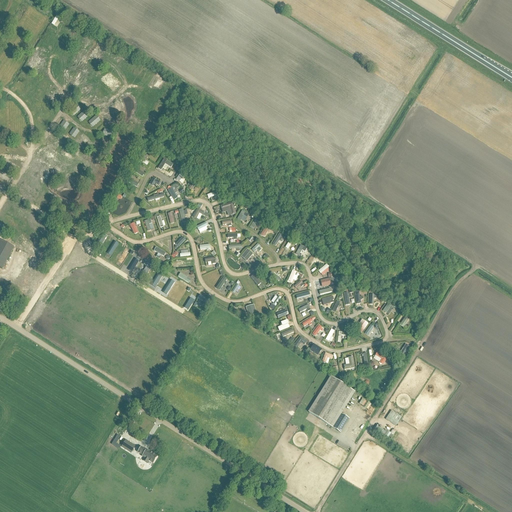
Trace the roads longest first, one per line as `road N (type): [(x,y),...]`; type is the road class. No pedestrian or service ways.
road 1 (track): [(388,340),(375,312),(322,320),(305,264),(233,276),(208,203),(98,226),(83,238),(7,194)]
road 2 (track): [(412,341),(326,349),(298,331),(283,291),(239,302),(204,287),(182,233),(136,243),(102,225)]
road 3 (unclassified): [(304,511),(0,317)]
road 4 (track): [(317,511),(449,294),(478,267)]
road 5 (trunk): [(511,78),(386,0)]
road 6 (track): [(365,433),(487,511)]
